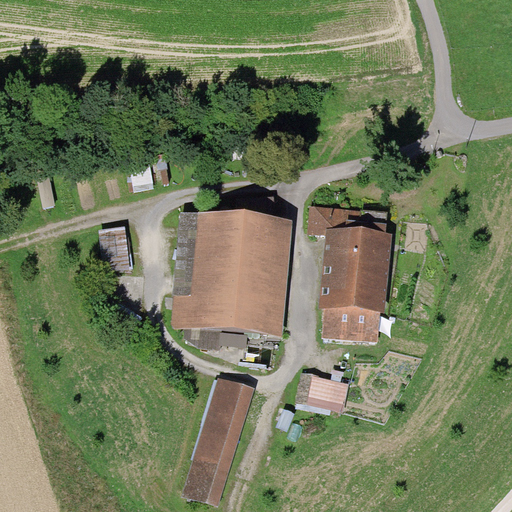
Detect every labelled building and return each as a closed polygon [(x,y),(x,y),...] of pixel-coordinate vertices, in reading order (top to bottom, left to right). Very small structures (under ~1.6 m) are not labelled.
[(304,236),(326,239),(385,245),(388,218),(306,210),(304,236)] [(284,232),(179,224),(171,330),(276,337),(284,232)] [(106,274),(132,272),(129,234),(104,236),(106,274)] [(385,245),(326,239),(319,311),(378,317),(385,245)] [(378,317),(319,311),(319,343),(374,348),(378,317)] [(298,382),(294,406),(337,413),(341,389),(298,382)] [(212,386),(180,498),(212,507),(244,395),(212,386)]
